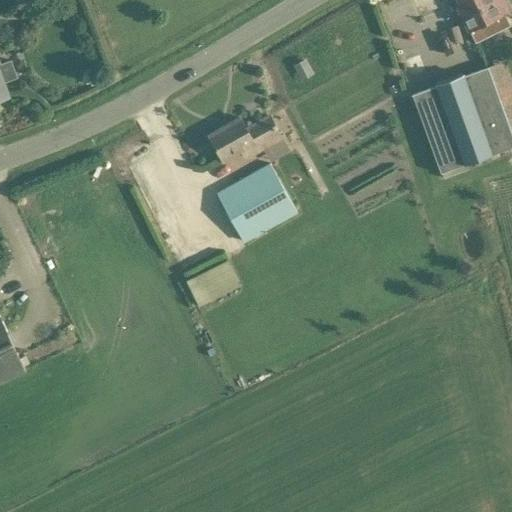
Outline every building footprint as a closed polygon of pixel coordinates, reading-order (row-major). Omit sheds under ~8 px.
[(459,0),(462,4),(473,27),(484,22),(478,9),(495,1),(494,0),(459,0)] [(463,73),(444,80),(436,83),(436,85),(412,93),(441,172),(472,161),(511,146),(511,132),(488,66),(464,75),(463,73)] [(0,98),(9,95),(2,76),(0,70),(0,98)] [(290,150),(285,141),(270,115),(247,128),(241,116),(209,134),(219,152),(223,160),(253,144),(258,152),(264,148),(271,161),(290,150)] [(297,212),(270,163),(216,193),(244,242),(297,212)] [(186,279),(198,305),(240,284),(228,258),(186,279)] [(0,315),(0,381),(25,369),(0,315)]
